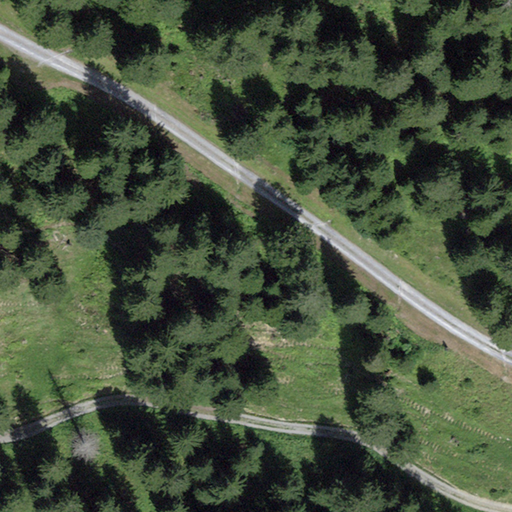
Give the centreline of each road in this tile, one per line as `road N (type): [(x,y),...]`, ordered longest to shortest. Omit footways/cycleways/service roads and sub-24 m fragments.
road 1 (track): [(511,359),(142,107),(0,30)]
road 2 (track): [(511,511),(453,496),(388,450),(340,432),(143,400),(85,405),(0,438)]
